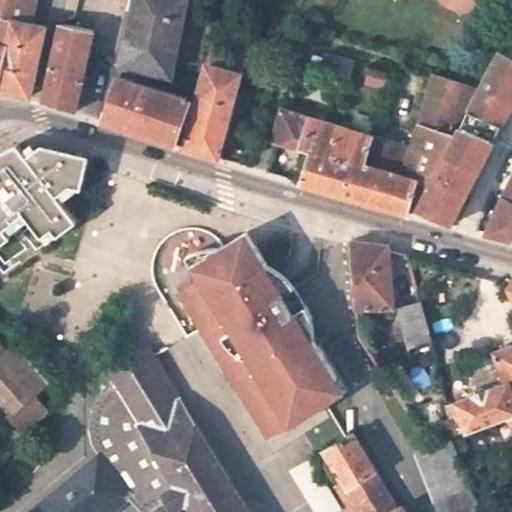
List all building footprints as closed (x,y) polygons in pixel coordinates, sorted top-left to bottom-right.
[(0,0),(0,89),(32,97),(46,27),(30,23),(35,0),(0,0)] [(187,0),(134,0),(121,66),(173,77),(187,0)] [(221,158),(248,52),(215,45),(220,24),(209,20),(204,42),(213,44),(185,149),(204,154),(221,158)] [(76,109),(94,30),(63,23),(45,102),(57,105),(76,109)] [(337,55),(325,52),(319,73),(332,76),(337,55)] [(511,107),(511,59),(501,53),(458,133),(416,210),(452,224),(511,107)] [(356,60),(337,55),(332,76),(351,81),(356,60)] [(376,66),(360,61),(354,82),(370,86),(376,66)] [(458,133),(451,131),(475,86),(435,74),(414,146),(365,134),(285,109),(275,141),(311,149),(302,182),(373,201),(410,211),(411,208),(416,210),(458,133)] [(175,145),(191,100),(120,76),(104,121),(132,130),(175,145)] [(83,189),(92,156),(65,149),(46,144),(30,155),(21,143),(0,152),(0,244),(12,236),(10,233),(6,227),(26,213),(30,219),(43,236),(44,236),(53,229),(58,235),(58,236),(79,222),(64,201),(60,195),(72,186),(81,188),(83,189)] [(511,179),(487,233),(511,239),(511,179)] [(60,195),(64,201),(81,188),(72,186),(60,195)] [(6,227),(10,233),(30,219),(26,213),(6,227)] [(53,229),(44,236),(48,242),(58,235),(53,229)] [(249,231),(237,239),(246,253),(258,245),(249,231)] [(303,295),(297,287),(296,286),(287,292),(264,306),(249,282),(272,268),(258,245),(246,253),(237,239),(195,266),(199,272),(195,283),(178,293),(224,367),(229,364),(246,391),(240,394),(268,438),(347,391),(330,364),(318,345),(295,360),(285,343),(306,325),(313,319),(311,311),(307,301),(303,295)] [(382,317),(396,317),(390,249),(389,245),(377,243),(352,241),(356,309),(382,308),(382,317)] [(272,268),(249,282),(264,306),(287,292),(272,268)] [(420,303),(401,309),(412,347),(430,342),(420,303)] [(318,345),(306,325),(285,343),(295,360),(318,345)] [(144,336),(131,344),(153,349),(144,336)] [(8,353),(0,342),(0,351),(4,357),(8,353)] [(49,411),(36,396),(51,382),(19,344),(4,357),(0,351),(0,397),(12,412),(9,414),(28,436),(49,411)] [(131,344),(105,360),(113,375),(107,380),(99,389),(95,397),(92,405),(133,408),(173,383),(153,349),(131,344)] [(458,403),(446,408),(453,434),(455,434),(455,435),(468,430),(469,432),(508,416),(511,414),(511,345),(495,352),(506,381),(457,401),(458,403)] [(133,408),(92,405),(92,409),(90,416),(90,428),(93,440),(97,447),(101,454),(108,462),(112,459),(118,440),(141,421),(182,395),(173,383),(133,408)] [(253,511),(183,399),(182,395),(141,421),(118,440),(112,459),(108,462),(101,454),(30,511),(109,511),(128,497),(143,511),(154,511),(171,501),(176,509),(189,501),(195,511),(253,511)] [(407,511),(403,504),(398,507),(376,471),(378,470),(364,448),(355,433),(325,451),(343,481),(336,485),(352,511),(407,511)] [(471,486),(451,439),(419,452),(438,499),(471,486)] [(313,457),(291,469),(316,511),(338,511),(344,509),(313,457)] [(443,511),(481,511),(471,486),(438,499),(443,511)]
